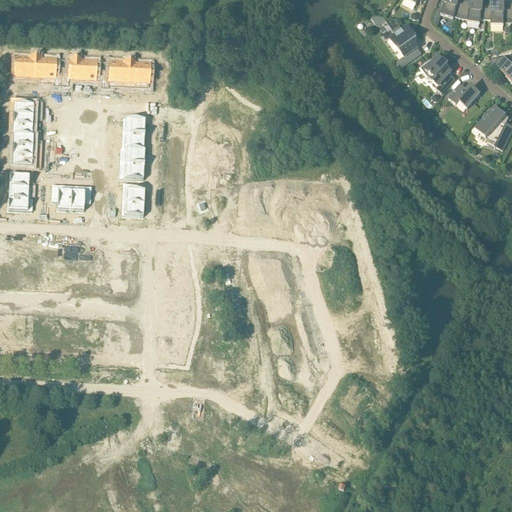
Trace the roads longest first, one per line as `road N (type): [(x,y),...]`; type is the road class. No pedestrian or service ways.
road 1 (residential): [(0,227),(302,246),(340,376),(300,441)]
road 2 (residential): [(300,441),(205,392),(0,384)]
road 3 (residential): [(511,104),(425,26),(432,0)]
road 4 (track): [(245,240),(219,140),(194,123)]
